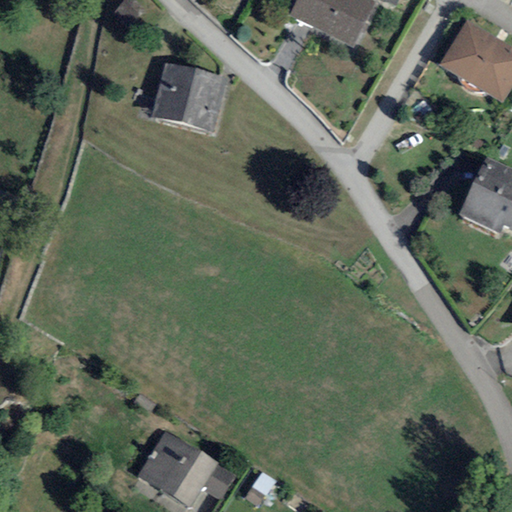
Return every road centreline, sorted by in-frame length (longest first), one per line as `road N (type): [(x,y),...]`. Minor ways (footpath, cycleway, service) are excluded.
road 1 (residential): [(511,460),(455,333),(354,174)]
road 2 (residential): [(354,174),(180,0)]
road 3 (residential): [(354,174),(455,0)]
